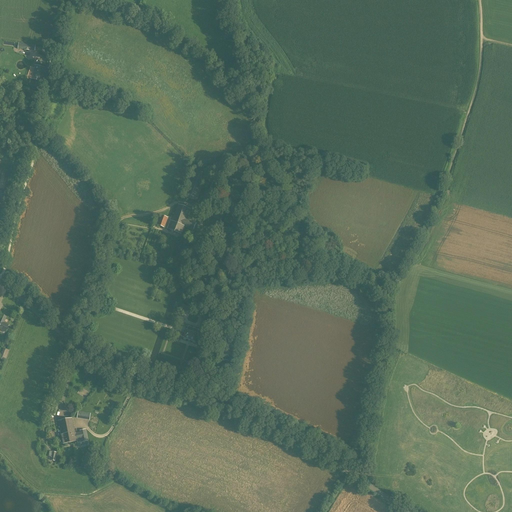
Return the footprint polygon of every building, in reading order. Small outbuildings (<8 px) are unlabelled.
[(43,82),(46,68),(36,65),(32,79),(43,82)] [(196,201),(208,171),(196,166),(184,196),(196,201)] [(218,179),(210,176),(200,205),(207,208),(218,179)] [(193,230),(196,224),(185,220),(190,209),(178,204),(172,221),(171,221),(167,229),(181,234),(184,226),(193,230)] [(164,227),(168,218),(161,215),(157,225),(164,227)] [(217,241),(225,244),(230,233),(221,229),(217,241)] [(232,248),(237,236),(231,234),(226,246),(232,248)] [(204,261),(207,254),(200,251),(196,257),(204,261)] [(217,329),(220,322),(213,320),(215,313),(208,311),(203,325),(217,329)] [(0,319),(0,329),(6,332),(9,326),(4,324),(6,318),(2,316),(0,319)] [(197,334),(198,330),(188,327),(187,331),(186,331),(185,334),(182,333),(181,337),(184,338),(195,342),(197,335),(197,334)] [(0,358),(6,361),(9,350),(4,348),(0,357),(0,358)] [(82,371),(87,375),(90,370),(85,367),(82,371)] [(91,414),(78,412),(77,418),(90,420),(91,414)] [(72,435),(69,419),(58,421),(61,435),(60,435),(62,444),(73,442),(71,435),(72,435)] [(77,443),(87,441),(85,430),(80,431),(80,433),(76,434),(76,433),(75,433),(72,419),(69,419),(72,435),(71,435),(73,442),(77,441),(77,443)]
